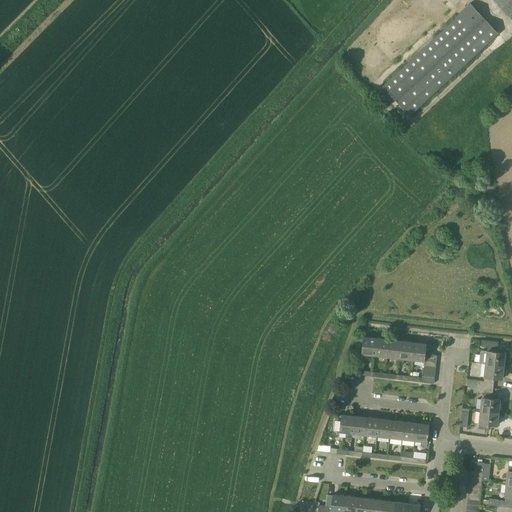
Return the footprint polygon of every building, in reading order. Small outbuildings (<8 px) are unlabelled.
[(511,0),(494,0),(509,16),(511,13),(511,0)] [(410,116),(499,34),(470,3),(455,17),(456,18),(382,87),(410,116)] [(375,355),(377,338),(364,336),(362,354),(375,355)] [(387,356),(389,339),(377,338),(375,355),(387,356)] [(400,358),(401,340),(389,339),(387,356),(400,358)] [(400,358),(399,362),(403,362),(403,358),(412,359),(414,342),(401,340),(400,358)] [(480,352),(479,364),(486,364),(504,367),(506,353),(498,352),(497,352),(498,342),(482,340),(481,347),(488,348),(488,351),(482,351),(480,352)] [(425,361),(427,343),(414,342),(412,359),(425,361)] [(467,379),(466,386),(477,387),(494,389),(495,379),(502,380),(504,367),(486,364),(485,378),(484,381),(478,381),(478,380),(467,379)] [(499,413),(500,400),(493,400),(494,389),(477,387),(476,393),(483,394),(481,411),(499,413)] [(467,427),(469,412),(462,411),(461,426),(467,427)] [(497,426),(499,413),(481,411),(479,429),(489,430),(490,425),(497,426)] [(351,437),(352,434),(354,416),(341,415),(339,432),(347,433),(346,437),(351,437)] [(365,435),(367,418),(354,416),(352,434),(365,435)] [(377,437),(379,419),(367,418),(365,435),(377,437)] [(389,438),(391,421),(379,419),(377,437),(389,438)] [(402,440),(404,422),(391,421),(389,438),(402,440)] [(415,441),(417,424),(404,422),(402,440),(415,441)] [(417,424),(415,441),(422,442),(421,445),(428,446),(428,445),(430,445),(430,440),(428,440),(429,425),(417,424)] [(475,462),(474,471),(484,472),(485,463),(475,462)] [(483,478),(482,481),(489,482),(491,464),(485,463),(484,472),(483,478)] [(511,484),(507,484),(505,501),(498,500),(490,499),(490,500),(489,505),(497,506),(497,507),(511,508),(511,484)] [(342,511),(345,496),(332,495),(331,506),(332,506),(331,511),(342,511)] [(355,511),(357,498),(345,496),(342,511),(355,511)] [(368,511),(370,499),(357,498),(355,511),(368,511)] [(381,511),(382,501),(370,499),(368,511),(381,511)] [(394,511),(395,502),(382,501),(381,511),(394,511)] [(406,511),(408,503),(395,502),(394,511),(406,511)] [(419,511),(420,505),(408,503),(406,511),(419,511)]
